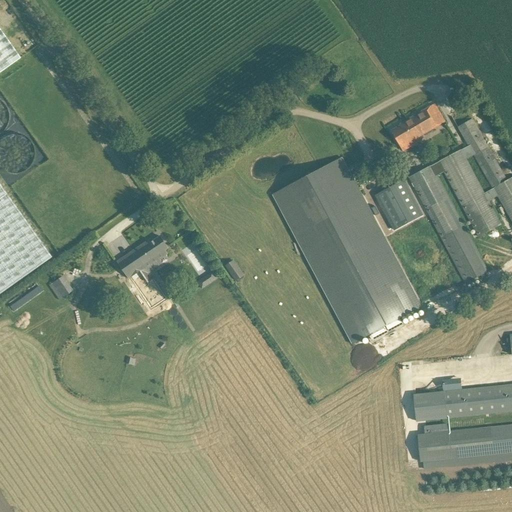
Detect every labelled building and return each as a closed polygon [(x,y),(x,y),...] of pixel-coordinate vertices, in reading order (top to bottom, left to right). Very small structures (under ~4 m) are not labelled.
[(0,29),(0,292),(51,257),(0,185),(0,71),(20,58),(0,29)] [(31,164),(36,150),(23,135),(25,132),(14,119),(16,115),(8,106),(0,102),(0,169),(10,174),(14,178),(31,164)] [(400,124),(402,126),(393,132),(404,151),(421,140),(420,137),(446,122),(435,104),(400,124)] [(511,178),(508,181),(477,128),(472,119),(465,123),(458,127),(462,133),(469,146),(462,149),(467,159),(474,155),(493,188),(485,193),(467,159),(462,150),(439,162),(432,165),(409,178),(466,284),(488,271),(463,223),(438,175),(444,172),(478,237),(501,225),(489,201),(498,196),(511,221),(511,178)] [(320,170),(274,194),(353,343),(367,336),(371,342),(405,324),(401,318),(421,307),(419,305),(386,242),(341,158),(320,170)] [(404,180),(376,195),(395,230),(423,216),(404,180)] [(144,244),(119,261),(124,269),(130,278),(142,296),(144,298),(151,309),(167,298),(151,275),(147,269),(152,265),(159,260),(160,260),(168,254),(165,250),(169,248),(166,245),(161,236),(151,243),(150,240),(144,244)] [(235,281),(244,275),(233,259),(224,265),(235,281)] [(197,282),(202,289),(218,279),(213,271),(197,282)] [(38,284),(10,306),(14,312),(43,290),(38,284)] [(479,388),(414,395),(416,421),(490,413),(511,410),(511,425),(492,428),(449,432),(448,424),(424,426),(424,427),(425,435),(419,435),(421,461),(423,461),(424,470),(511,460),(511,384),(498,386),(487,387),(479,388)]
